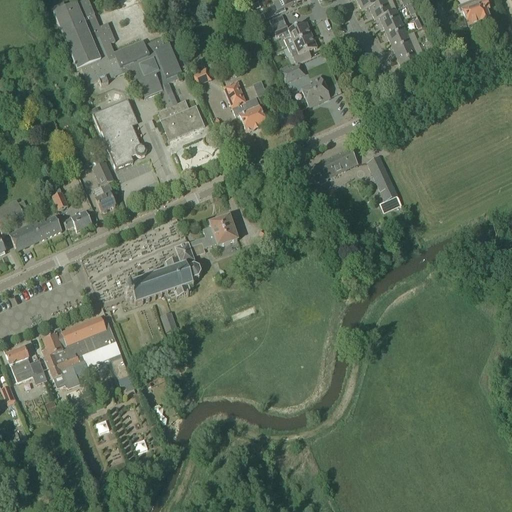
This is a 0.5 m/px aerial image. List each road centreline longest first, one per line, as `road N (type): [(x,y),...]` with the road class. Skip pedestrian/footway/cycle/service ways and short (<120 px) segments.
road 1 (tertiary): [(72,255),(402,104)]
road 2 (residential): [(0,327),(87,287),(72,255)]
